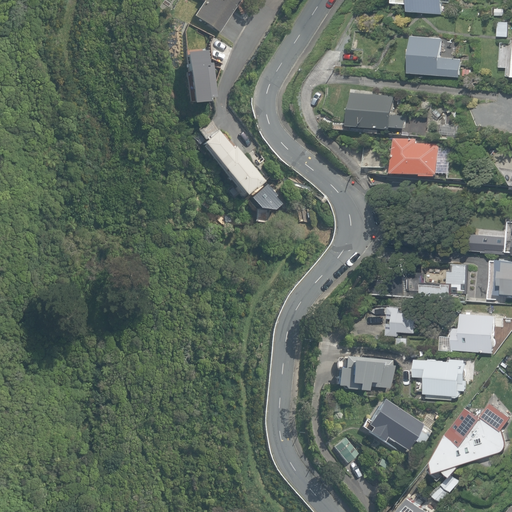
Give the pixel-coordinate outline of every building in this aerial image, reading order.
[(192,16),(218,33),(239,0),(199,0),(201,2),(192,16)] [(410,0),(410,11),(442,14),(443,0),(410,0)] [(499,37),(508,37),(509,22),(500,22),(499,37)] [(410,72),(460,77),(461,59),(441,57),(443,38),(414,35),(410,72)] [(210,99),(208,63),(204,63),(203,52),(182,53),(186,104),(203,103),(203,99),(210,99)] [(393,127),(406,128),(407,115),(395,114),(396,96),(354,92),(351,125),(393,128),(393,127)] [(229,149),(214,131),(197,144),(238,196),(247,189),(249,190),(259,182),(232,147),(229,149)] [(423,175),(438,175),(438,173),(439,173),(440,143),(417,142),(418,138),(396,137),(396,172),(423,172),(423,175)] [(384,167),(385,148),(364,147),(363,167),(384,167)] [(511,156),(474,150),(469,181),(511,187),(511,156)] [(391,215),(388,243),(446,248),(449,220),(391,215)] [(511,220),(510,221),(508,237),(473,234),(472,251),(483,252),(483,253),(511,254),(511,220)] [(511,295),(511,260),(496,259),(493,294),(511,295)] [(373,293),(424,297),(425,294),(451,296),(452,293),(466,294),(469,265),(453,263),(453,271),(449,271),(448,283),(423,282),(424,277),(426,277),(427,272),(411,271),(411,276),(408,276),(408,273),(385,271),(384,279),(374,278),(373,293)] [(389,334),(401,335),(401,331),(417,332),(419,312),(403,311),(403,306),(391,305),(390,317),(395,318),(394,322),(390,322),(389,334)] [(454,349),(494,352),(495,345),(495,344),(495,343),(496,343),(496,342),(496,341),(495,341),(498,315),(465,312),(463,328),(456,327),(454,349)] [(465,363),(466,359),(457,359),(457,356),(449,355),(449,360),(418,358),(416,376),(418,376),(417,391),(427,392),(427,397),(452,399),(452,395),(460,396),(460,390),(466,390),(467,381),(466,381),(467,363),(465,363)] [(390,380),(391,359),(344,356),(343,368),(336,368),(335,386),(357,387),(356,390),(366,391),(367,387),(388,388),(388,380),(390,380)] [(385,437),(405,450),(412,439),(421,445),(428,434),(424,432),(423,434),(417,430),(422,424),(383,399),(366,424),(370,427),(367,432),(382,441),(385,437)] [(481,417),(472,412),(464,411),(448,435),(453,439),(441,456),(446,469),(448,469),(449,472),(454,476),(460,467),(459,465),(503,451),(506,449),(507,445),(507,441),(498,412),(481,417)] [(333,447),(345,463),(357,454),(345,438),(333,447)] [(444,483),(453,490),(460,480),(451,475),(444,483)] [(437,495),(444,500),(452,491),(444,485),(437,495)] [(429,511),(410,498),(400,511),(429,511)]
